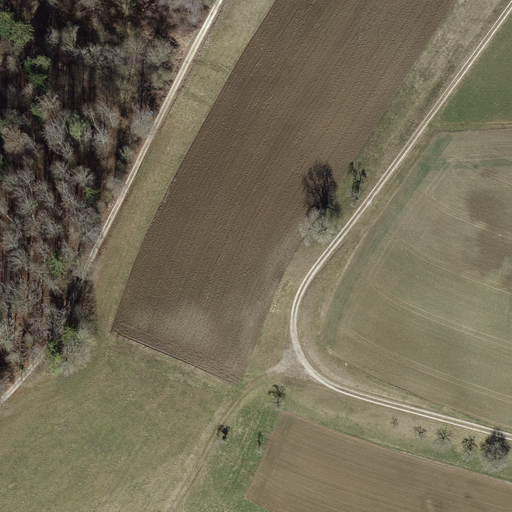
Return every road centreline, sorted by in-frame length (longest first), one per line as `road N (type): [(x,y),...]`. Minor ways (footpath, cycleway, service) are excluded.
road 1 (track): [(511,3),(302,285),(292,314),(301,352),(331,384),(511,436)]
road 2 (track): [(0,416),(67,336),(236,0)]
